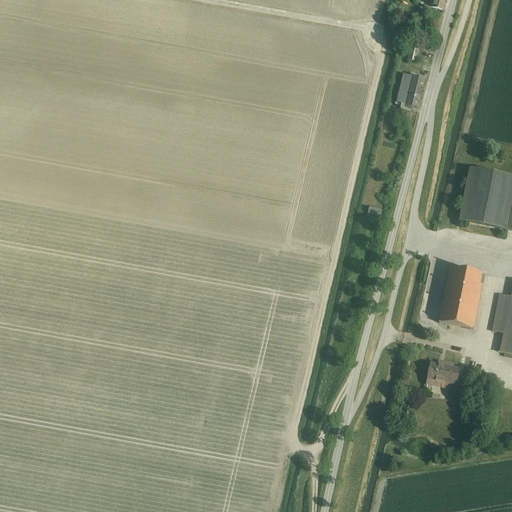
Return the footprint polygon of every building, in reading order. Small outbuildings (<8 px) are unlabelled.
[(430,0),(429,9),(443,12),(445,0),(430,0)] [(417,65),(420,51),(410,49),(407,63),(417,65)] [(418,110),(425,80),(413,77),(413,79),(404,76),(397,103),(407,106),(406,107),(418,110)] [(511,179),(471,171),(461,222),(511,232),(511,179)] [(380,218),(382,211),(370,209),(368,216),(380,218)] [(474,331),(485,276),(450,269),(439,324),(474,331)] [(511,356),(511,295),(511,299),(500,296),(493,333),(504,335),(500,354),(511,356)] [(431,365),(428,380),(426,386),(448,390),(449,385),(456,386),(460,370),(453,369),(453,366),(443,364),(442,367),(431,365)] [(452,445),(451,456),(460,457),(461,447),(452,445)]
